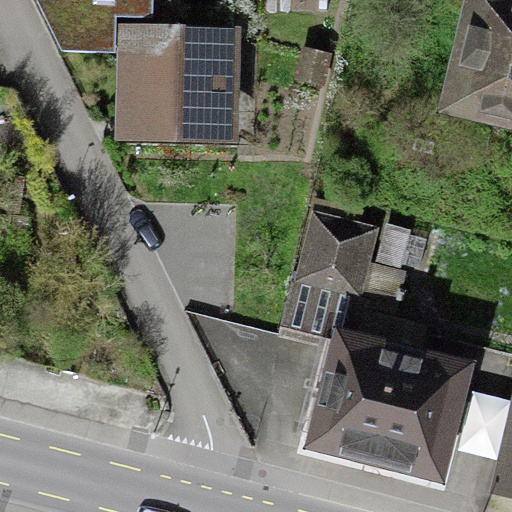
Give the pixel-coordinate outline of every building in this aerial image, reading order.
[(43,0),(67,50),(115,44),(112,18),(139,17),(140,0),(43,0)] [(511,1),(507,0),(475,0),(449,108),(511,123),(511,1)] [(135,138),(226,135),(223,37),(132,39),(135,138)] [(0,263),(8,217),(0,216),(0,263)] [(371,233),(318,220),(304,276),(357,290),(371,233)] [(473,354),(320,316),(289,442),(441,480),(473,354)] [(511,393),(493,495),(511,498),(511,393)]
